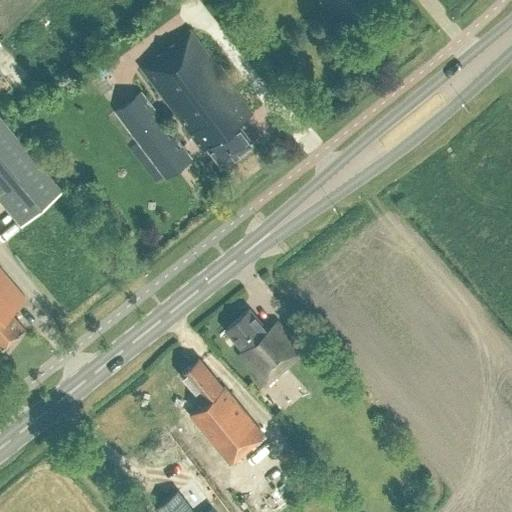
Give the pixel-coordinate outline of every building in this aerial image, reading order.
[(346,24),(375,0),(321,0),(328,9),(332,6),(346,24)] [(191,30),(140,67),(191,136),(201,149),(204,146),(220,167),(252,143),(226,107),(241,97),(191,30)] [(165,177),(191,158),(141,88),(114,108),(165,177)] [(0,346),(24,326),(9,309),(24,296),(0,267),(0,196),(20,221),(61,187),(0,113),(0,346)] [(265,327),(248,307),(224,328),(239,346),(234,350),(261,382),(302,350),(276,319),(265,327)] [(221,385),(198,357),(180,372),(203,400),(189,411),(229,460),(263,432),(223,384),(221,385)] [(190,511),(174,491),(153,508),(156,511),(211,511),(208,508),(202,511),(190,511)]
